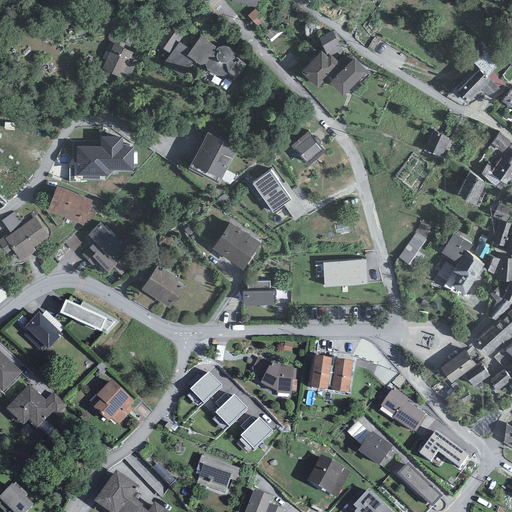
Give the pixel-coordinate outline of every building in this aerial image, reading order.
[(258,5),(248,14),(256,24),(267,15),(258,5)] [(180,37),(167,28),(156,44),(169,53),(180,37)] [(332,31),(319,38),(327,55),(328,54),(330,56),(331,55),(342,50),(332,31)] [(119,33),(102,69),(121,78),(128,81),(137,62),(130,58),(132,53),(127,51),(132,40),(119,33)] [(194,61),(200,66),(205,64),(207,70),(215,76),(226,76),(234,81),(246,65),(239,61),(237,63),(235,62),(235,63),(232,62),(233,61),(234,59),(234,56),(233,53),(231,51),(229,48),(225,47),(222,47),(219,48),(218,48),(201,36),(191,50),(187,56),(194,61)] [(191,50),(180,42),(163,64),(183,78),(194,61),(187,56),(191,50)] [(321,51),(301,72),(317,88),(340,65),(331,55),(330,56),(328,57),(321,51)] [(330,84),(343,97),(368,72),(355,59),(330,84)] [(487,96),(500,89),(480,69),(456,94),(468,104),(481,90),(487,96)] [(511,90),(511,89),(503,101),(511,107),(511,90)] [(291,146),(308,167),(326,152),(308,131),(291,146)] [(237,148),(206,132),(188,169),(218,185),(237,148)] [(449,139),(433,132),(425,149),(441,156),(449,139)] [(511,142),(500,133),(491,144),(502,153),(511,142)] [(76,146),(76,175),(106,175),(106,170),(133,170),(133,147),(122,147),(122,137),(100,137),(100,146),(76,146)] [(511,181),(511,148),(509,147),(489,175),(509,185),(511,181)] [(252,185),(273,213),(291,200),(270,171),(252,185)] [(487,183),(468,173),(457,196),(476,205),(487,183)] [(57,186),(48,210),(84,226),(85,222),(89,211),(92,200),(57,186)] [(511,209),(500,204),(493,216),(506,222),(511,209)] [(85,222),(87,223),(96,215),(89,211),(85,222)] [(24,225),(14,212),(2,221),(11,234),(24,225)] [(12,250),(21,262),(36,251),(34,248),(50,237),(35,217),(24,225),(11,234),(7,237),(6,236),(0,239),(0,244),(7,254),(12,250)] [(432,225),(423,220),(415,232),(416,233),(426,239),(430,232),(428,231),(432,225)] [(506,247),(511,227),(511,224),(499,221),(492,242),(506,247)] [(108,272),(120,261),(129,252),(100,222),(88,235),(95,242),(82,254),(93,266),(98,262),(108,272)] [(230,223),(213,249),(242,270),(260,243),(230,223)] [(399,257),(409,264),(426,239),(416,233),(399,257)] [(471,244),(454,233),(444,250),(461,259),(456,267),(461,271),(454,281),(466,288),(482,262),(468,250),(471,244)] [(493,274),(499,259),(489,255),(483,269),(493,274)] [(511,258),(501,259),(499,280),(511,281),(511,258)] [(366,260),(323,263),(325,286),(367,283),(366,260)] [(157,265),(142,290),(170,308),(184,287),(177,282),(179,279),(157,265)] [(244,304),(244,306),(274,305),(274,303),(276,303),(275,290),(270,290),(269,282),(248,283),(248,292),(242,292),(243,304),(244,304)] [(511,282),(510,282),(504,294),(503,298),(505,299),(511,301),(511,282)] [(499,287),(490,294),(499,304),(505,299),(503,298),(504,294),(499,287)] [(66,299),(60,313),(101,332),(102,328),(106,330),(114,321),(82,303),(80,306),(66,299)] [(499,304),(487,316),(495,321),(511,307),(511,301),(505,299),(499,304)] [(511,309),(475,341),(488,356),(511,335),(511,309)] [(60,332),(64,328),(46,311),(42,315),(60,332)] [(39,312),(25,327),(29,330),(24,335),(41,352),(46,347),(49,349),(63,334),(60,332),(42,315),(39,312)] [(291,351),(292,344),(285,342),(283,350),(291,351)] [(441,368),(451,383),(464,373),(476,365),(465,350),(441,368)] [(0,351),(0,389),(2,392),(22,372),(0,351)] [(348,392),(353,361),(336,359),(335,366),(331,365),(332,358),(315,356),(311,387),(348,392)] [(272,361),(260,383),(276,391),(276,393),(291,394),(291,391),(293,368),(293,367),(281,365),(272,361)] [(102,375),(108,369),(101,362),(96,367),(100,370),(99,371),(102,375)] [(464,373),(474,387),(490,376),(480,362),(476,365),(464,373)] [(489,381),(497,391),(511,379),(504,369),(489,381)] [(190,389),(203,402),(222,384),(209,371),(190,389)] [(112,418),(118,425),(133,409),(130,406),(135,401),(111,379),(96,395),(100,399),(93,407),(109,422),(112,418)] [(29,385),(6,408),(23,424),(28,419),(37,428),(52,412),(57,416),(67,406),(53,392),(45,399),(29,385)] [(395,415),(393,418),(413,432),(414,431),(416,432),(426,417),(424,415),(426,414),(408,401),(409,398),(396,389),(394,392),(392,390),(381,405),(395,415)] [(471,397),(466,392),(461,397),(465,402),(471,397)] [(230,398),(226,393),(215,402),(220,408),(230,398)] [(215,412),(228,425),(248,407),(234,394),(230,398),(220,408),(215,412)] [(255,421),(251,416),(241,426),(245,431),(255,421)] [(240,435),(253,449),(273,431),(259,417),(255,421),(245,431),(240,435)] [(370,434),(357,421),(347,431),(351,436),(362,445),(370,434)] [(438,451),(459,467),(468,455),(435,430),(419,452),(431,461),(438,451)] [(362,445),(358,450),(378,465),(392,446),(372,431),(370,434),(362,445)] [(201,454),(196,470),(201,471),(196,482),(225,493),(230,478),(236,480),(240,468),(201,454)] [(321,454),(308,480),(327,491),(326,492),(337,497),(350,471),(343,467),(344,466),(321,454)] [(170,485),(175,480),(159,462),(153,467),(170,485)] [(408,462),(397,473),(395,475),(393,473),(378,489),(402,511),(406,511),(409,509),(412,511),(427,511),(432,507),(443,496),(408,462)] [(116,470),(94,501),(110,511),(169,511),(154,502),(148,511),(142,506),(143,504),(132,497),(140,486),(116,470)] [(0,496),(0,498),(14,511),(25,511),(34,504),(25,496),(27,494),(15,483),(13,485),(12,484),(0,496)] [(369,488),(353,505),(357,509),(354,511),(355,511),(375,511),(382,505),(383,504),(384,503),(369,488)] [(273,497),(254,490),(244,511),(265,511),(269,503),(271,503),(273,497)] [(286,511),(287,510),(278,506),(271,503),(269,503),(265,511),(286,511)]
